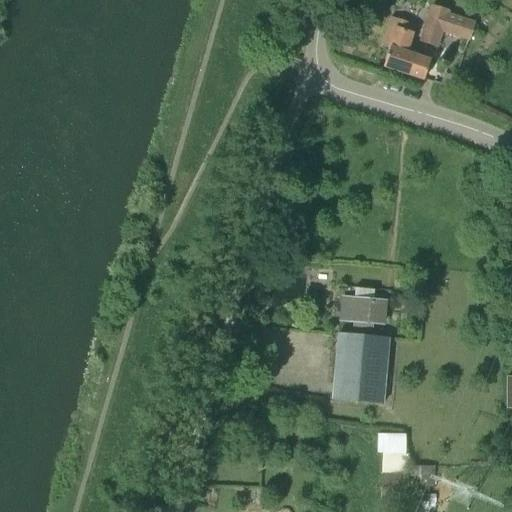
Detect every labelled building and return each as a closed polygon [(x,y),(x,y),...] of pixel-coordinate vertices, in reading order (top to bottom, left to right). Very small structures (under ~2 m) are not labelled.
[(469,41),(475,22),(448,14),(449,11),(430,5),(419,41),(438,47),(443,33),(469,41)] [(423,78),(429,59),(414,55),(415,51),(413,50),(418,34),(388,24),(379,52),(387,54),(383,65),(423,78)] [(381,322),(383,303),(355,301),(353,320),(381,322)] [(383,403),(388,339),(336,334),(331,399),(383,403)] [(407,431),(379,431),(378,450),(406,451),(407,431)] [(407,474),(407,462),(390,461),(389,472),(382,472),(380,504),(406,506),(408,474),(407,474)]
